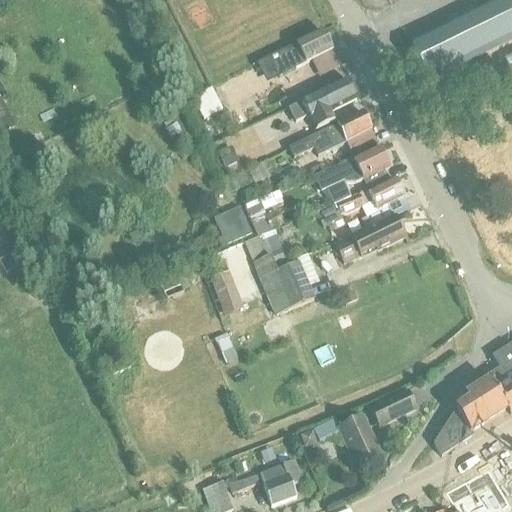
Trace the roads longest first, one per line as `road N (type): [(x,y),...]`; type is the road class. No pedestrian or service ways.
road 1 (unclassified): [(502,315),(336,0)]
road 2 (unclassified): [(502,315),(397,475),(399,495)]
road 3 (tertiary): [(399,495),(511,431)]
